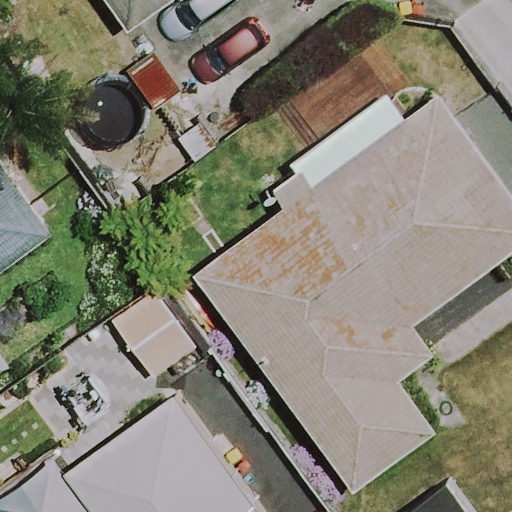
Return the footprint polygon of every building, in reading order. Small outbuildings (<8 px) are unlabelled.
[(117,0),(139,30),(182,0),(117,0)] [(283,192),(191,261),(360,489),(441,429),(402,376),(436,351),(415,322),(511,250),(511,190),(446,101),(419,121),(395,88),(273,179),(283,192)] [(0,269),(63,223),(0,135),(0,269)] [(511,473),(511,344),(445,390),(506,478),(511,473)] [(270,511),(179,383),(0,509),(0,511),(270,511)]
